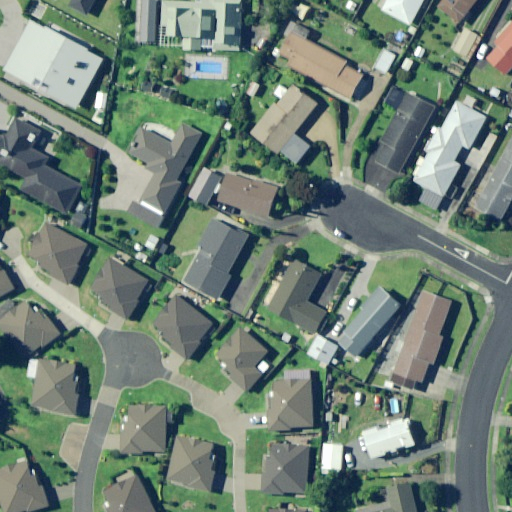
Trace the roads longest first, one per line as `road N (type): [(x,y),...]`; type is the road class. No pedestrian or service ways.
road 1 (residential): [(244,511),(234,419),(207,394),(126,354)]
road 2 (residential): [(511,317),(479,409),(475,511)]
road 3 (residential): [(340,206),(400,226),(511,284)]
road 4 (residential): [(83,511),(88,469),(126,354)]
road 5 (residential): [(126,354),(36,282),(17,254)]
